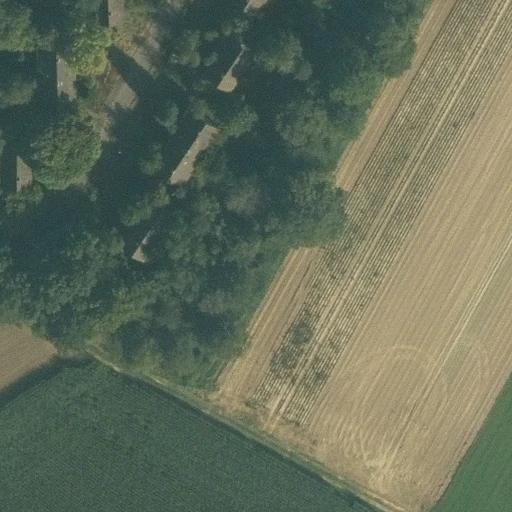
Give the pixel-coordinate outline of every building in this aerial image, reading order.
[(91,0),(92,18),(122,17),(121,0),(91,0)] [(237,0),(253,11),(260,0),(237,0)] [(255,46),(227,27),(217,41),(222,45),(204,71),(227,86),(255,46)] [(72,39),(37,40),(38,74),(68,73),(68,60),(73,60),(72,39)] [(203,77),(185,66),(179,75),(197,87),(203,77)] [(68,73),(38,74),(39,109),(74,108),(74,87),(69,87),(68,73)] [(218,123),(190,104),(178,122),(182,125),(175,136),(199,152),(218,123)] [(33,133),(0,132),(0,181),(29,182),(30,151),(33,151),(33,133)] [(199,152),(175,136),(167,147),(163,144),(151,162),(180,181),(199,152)] [(170,211),(146,195),(117,239),(141,255),(170,211)]
